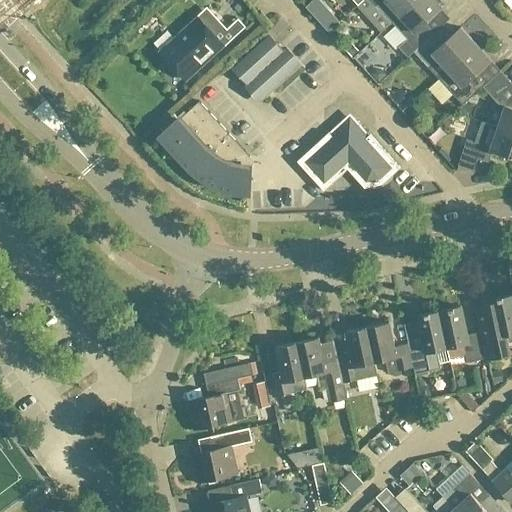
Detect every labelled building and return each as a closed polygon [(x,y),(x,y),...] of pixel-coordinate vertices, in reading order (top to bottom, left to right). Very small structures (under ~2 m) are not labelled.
[(328,25),(349,9),(341,0),(320,0),(313,6),(328,25)] [(399,18),(418,0),(365,0),(390,26),(399,18)] [(439,0),(418,0),(399,18),(390,26),(405,42),(398,49),(407,60),(413,54),(431,38),(434,35),(424,25),(442,9),(440,7),(442,3),(439,0)] [(223,48),(196,19),(159,53),(186,82),(223,48)] [(447,72),(475,46),(460,29),(440,48),(431,38),(413,54),(429,71),(438,62),(446,71),(447,72)] [(261,100),(299,66),(286,50),(283,53),(269,38),(234,71),(247,86),(250,83),(263,97),(260,100),(261,100)] [(437,80),(445,89),(462,107),(479,91),(470,81),(490,63),(475,46),(447,72),(446,71),(437,80)] [(380,65),(393,73),(400,64),(387,55),(380,65)] [(500,73),(482,89),(491,99),(509,83),(500,73)] [(511,100),(504,108),(497,129),(511,133),(511,100)] [(249,158),(199,103),(179,122),(172,114),(157,128),(164,135),(160,138),(188,168),(191,172),(195,175),(199,178),(204,181),(208,184),(213,186),(217,188),(222,190),(227,191),(232,193),(237,194),(243,194),(248,195),(249,158)] [(511,133),(497,129),(478,123),(472,140),(467,139),(457,168),(473,173),(477,161),(488,165),(492,153),(511,159),(511,133)] [(382,186),(390,178),(400,170),(369,136),(366,139),(358,131),(354,131),(355,124),(344,124),(344,130),(341,130),(332,138),(328,134),(296,163),(323,193),(347,171),(364,190),(382,186)] [(511,335),(511,297),(490,302),(491,306),(476,309),(487,360),(508,355),(504,337),(511,335)] [(439,313),(447,350),(462,346),(466,364),(483,361),(478,334),(466,337),(460,308),(439,313)] [(447,350),(439,313),(417,318),(423,346),(412,349),(417,375),(440,370),(436,352),(447,350)] [(367,329),(369,341),(374,364),(385,362),(388,375),(411,370),(406,346),(394,349),(388,324),(367,329)] [(333,343),(342,385),(377,377),(374,364),(369,341),(367,329),(345,333),(346,340),(333,343)] [(296,344),(304,379),(316,377),(318,390),(328,388),(332,404),(346,401),(342,385),(333,343),(319,345),(318,339),(296,344)] [(280,374),(268,376),(270,387),(273,399),(294,394),(306,391),(304,379),(296,344),(275,349),(280,374)] [(226,395),(240,392),(237,380),(253,377),(250,365),(223,371),(225,383),(214,385),(216,397),(188,403),(194,431),(243,420),(239,404),(228,406),(226,395)] [(281,425),(257,429),(259,441),(283,437),(281,425)] [(230,448),(252,444),(249,430),(217,437),(220,450),(192,457),(198,484),(236,475),(230,448)] [(490,463),(482,471),(511,503),(511,461),(503,470),(505,472),(501,475),(499,472),(490,463)] [(312,472),(315,484),(327,481),(324,469),(312,472)] [(453,511),(454,511),(485,511),(479,506),(489,497),(469,476),(451,491),(442,499),(453,511)] [(247,511),(245,498),(261,494),(258,481),(229,488),(232,500),(203,507),(204,511),(247,511)] [(454,511),(453,511),(442,499),(433,508),(437,511),(436,511),(454,511)]
